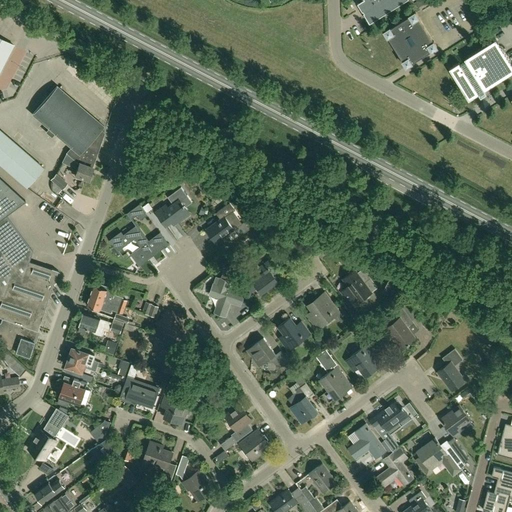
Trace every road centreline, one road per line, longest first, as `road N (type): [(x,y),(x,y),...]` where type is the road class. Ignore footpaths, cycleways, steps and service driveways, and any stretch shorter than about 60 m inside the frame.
road 1 (primary): [(511,237),(58,0)]
road 2 (unclassified): [(81,266),(138,86),(9,14)]
road 3 (residential): [(511,155),(342,63),(334,0)]
road 4 (unclassified): [(0,422),(40,385),(81,266)]
road 5 (residential): [(232,497),(189,438),(120,413)]
road 6 (residential): [(296,453),(219,345)]
road 7 (residential): [(320,435),(409,373),(422,390)]
